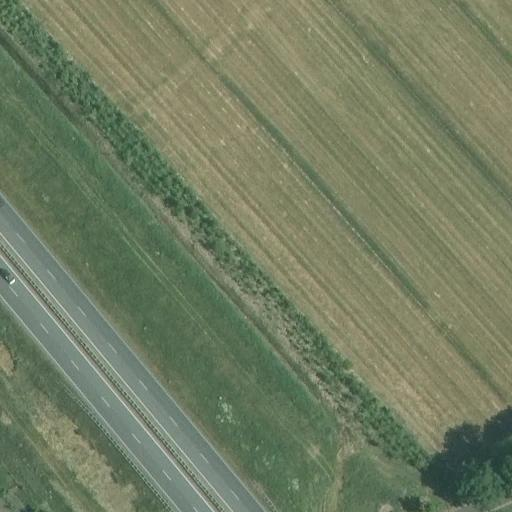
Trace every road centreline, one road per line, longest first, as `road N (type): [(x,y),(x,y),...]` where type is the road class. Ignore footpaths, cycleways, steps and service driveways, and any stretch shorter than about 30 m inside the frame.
road 1 (trunk): [(246,511),(0,215)]
road 2 (trunk): [(0,280),(193,511)]
